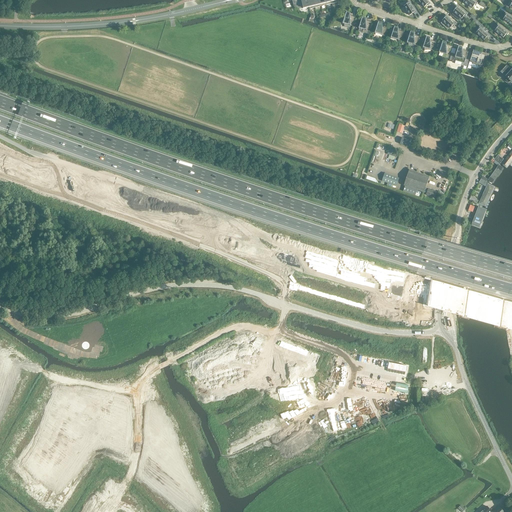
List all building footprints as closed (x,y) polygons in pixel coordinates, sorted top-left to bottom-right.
[(300,9),(309,8),(307,0),(293,0),(292,0),(292,1),(294,7),(300,9)] [(472,8),(475,5),(476,5),(478,3),(472,0),(464,0),(463,2),(468,6),(468,7),(468,8),(468,9),(469,9),(470,9),(471,9),(472,8)] [(404,6),(404,7),(403,7),(403,8),(403,9),(403,10),(404,11),(405,11),(406,11),(406,10),(410,16),(413,13),(414,14),(416,13),(409,1),(407,3),(407,4),(404,6)] [(453,12),(458,16),(457,16),(457,17),(457,18),(457,19),(458,19),(458,20),(459,20),(460,20),(460,19),(461,19),(462,19),(464,16),(465,16),(467,14),(456,6),(455,8),(456,9),(453,12)] [(353,27),(355,17),(350,16),(350,14),(346,12),(345,16),(344,16),(344,20),(343,24),(344,24),(344,26),(350,26),(353,27)] [(507,23),(507,22),(511,25),(511,17),(506,13),(504,15),(505,16),(503,20),(504,20),(503,20),(503,21),(503,22),(503,23),(504,23),(504,24),(505,24),(506,24),(506,23),(507,23)] [(442,21),(441,23),(448,30),(449,28),(450,29),(453,26),(454,26),(456,24),(446,15),(444,17),(445,18),(442,21)] [(359,28),(358,31),(362,32),(368,34),(371,22),(366,21),(366,18),(362,17),(361,20),(360,20),(360,24),(359,28)] [(376,25),(376,30),(375,33),(385,36),(388,27),(382,25),(382,23),(378,22),(377,25),(376,25)] [(460,24),(458,27),(463,32),(466,30),(460,24)] [(494,31),(495,32),(494,32),(494,33),(494,34),(495,34),(495,35),(496,35),(497,35),(498,35),(498,34),(503,38),(506,35),(507,35),(509,33),(497,24),(493,28),(496,30),(494,31)] [(393,30),(392,30),(392,34),(391,38),(401,41),(404,32),(398,30),(398,28),(394,27),(393,30)] [(476,33),(476,34),(476,35),(475,35),(476,36),(476,37),(477,37),(478,37),(479,37),(479,36),(484,40),(487,37),(488,38),(490,36),(480,27),(478,29),(479,30),(476,33)] [(414,45),(417,46),(420,37),(414,35),(414,33),(410,32),(409,35),(408,35),(408,39),(407,43),(408,44),(409,45),(414,45)] [(424,44),(423,48),(424,48),(425,50),(430,50),(433,51),(436,42),(430,40),(430,38),(426,37),(425,40),(424,40),(424,44)] [(441,45),(440,45),(440,49),(439,53),(443,54),(442,57),(448,59),(452,47),(446,45),(446,43),(442,42),(441,45)] [(456,54),(455,58),(455,61),(464,63),(468,51),(462,50),(462,48),(458,47),(457,50),(456,50),(456,54)] [(486,67),(489,57),(481,55),(482,54),(474,51),(472,56),(471,56),(472,56),(470,62),(486,67)] [(506,65),(502,70),(508,75),(506,77),(507,78),(506,80),(509,83),(510,81),(511,82),(511,69),(511,70),(506,65)] [(399,124),(397,131),(403,133),(404,130),(419,134),(420,129),(399,124)] [(402,138),(400,144),(410,147),(412,142),(402,138)] [(389,148),(387,154),(397,158),(399,151),(389,148)] [(511,151),(502,164),(507,168),(511,161),(511,151)] [(494,160),(499,163),(500,164),(503,159),(498,155),(494,160)] [(491,176),(488,181),(491,183),(502,168),(499,165),(493,173),(492,172),(490,175),(491,176)] [(411,170),(406,186),(426,193),(428,194),(428,195),(435,198),(437,192),(430,189),(430,190),(427,189),(431,177),(411,170)] [(384,173),(382,181),(396,186),(399,178),(384,173)] [(487,182),(486,182),(481,179),(479,183),(486,187),(487,182)] [(488,184),(480,203),(486,206),(494,187),(488,184)] [(471,195),(469,200),(478,203),(479,201),(476,200),(477,198),(471,195)] [(478,208),(473,222),(477,224),(482,209),(478,208)] [(370,363),(375,379),(392,374),(387,358),(370,363)] [(432,373),(436,390),(444,388),(443,384),(446,383),(443,370),(432,373)] [(377,383),(381,395),(410,386),(406,373),(377,383)]
